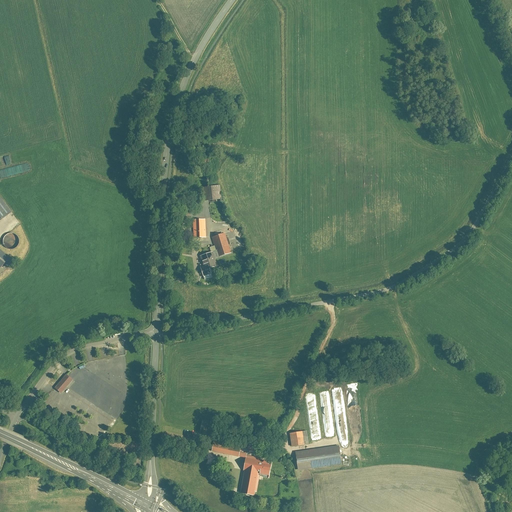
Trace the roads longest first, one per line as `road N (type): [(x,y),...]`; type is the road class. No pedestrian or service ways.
road 1 (residential): [(511,160),(460,245),(392,288),(156,333)]
road 2 (tertiary): [(156,333),(173,120),(195,59),(232,0)]
road 3 (residential): [(156,333),(66,354),(15,417)]
road 4 (tertiary): [(150,488),(156,333)]
road 5 (primary): [(0,432),(116,490)]
